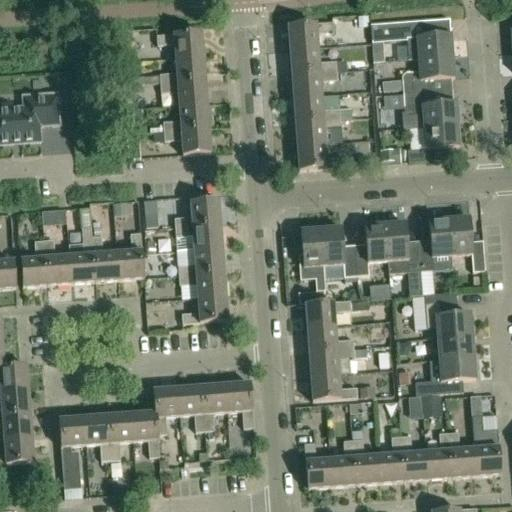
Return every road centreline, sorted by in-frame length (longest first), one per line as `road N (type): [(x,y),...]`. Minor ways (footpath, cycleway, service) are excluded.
road 1 (residential): [(47,311),(127,304),(132,365),(267,360)]
road 2 (residential): [(0,172),(47,168),(63,181),(253,169)]
road 3 (residential): [(256,199),(487,185)]
road 4 (residential): [(511,384),(503,377),(499,301),(509,252),(508,185)]
road 5 (residential): [(59,511),(47,311)]
road 6 (residential): [(487,185),(472,0)]
road 7 (residential): [(240,0),(253,169)]
road 8 (residential): [(256,199),(267,360)]
road 9 (residential): [(267,360),(279,502)]
road 10 (unknown): [(279,502),(415,501)]
